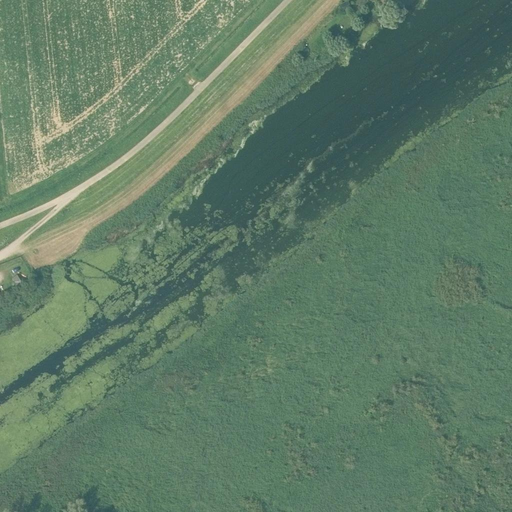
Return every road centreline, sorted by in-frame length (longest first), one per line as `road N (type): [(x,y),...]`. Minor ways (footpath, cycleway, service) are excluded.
road 1 (track): [(325,0),(121,202),(0,261)]
road 2 (unclassified): [(0,222),(71,193),(158,134),(289,0)]
